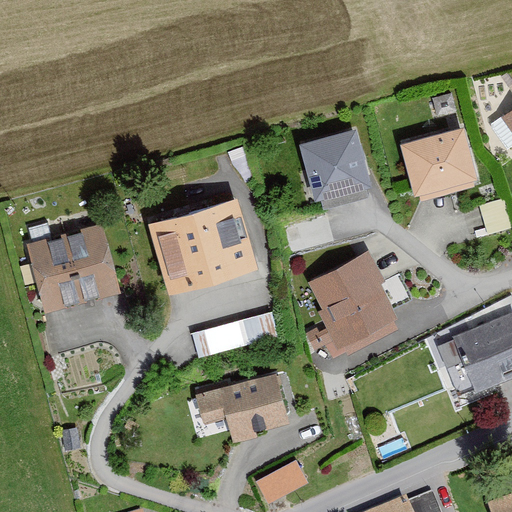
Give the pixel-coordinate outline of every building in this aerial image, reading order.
[(511,107),(502,115),(511,128),(511,107)] [(479,176),(464,123),(399,141),(415,195),(479,176)] [(371,181),(355,125),(300,141),(316,196),(371,181)] [(258,260),(237,192),(148,220),(169,288),(258,260)] [(507,227),(500,199),(477,205),(484,233),(507,227)] [(120,290),(103,222),(26,242),(43,310),(120,290)] [(384,279),(366,248),(307,281),(322,307),(317,310),(338,348),(396,316),(378,283),(384,279)] [(270,309),(190,332),(197,358),(277,335),(270,309)] [(511,374),(511,314),(455,335),(475,388),(511,374)] [(287,418),(274,370),(194,392),(203,424),(226,417),(232,439),(262,431),(261,425),(287,418)] [(305,481),(293,459),(256,478),(268,501),(305,481)] [(511,511),(511,491),(486,501),(489,511),(511,511)] [(407,504),(405,500),(374,511),(434,511),(428,496),(407,504)]
